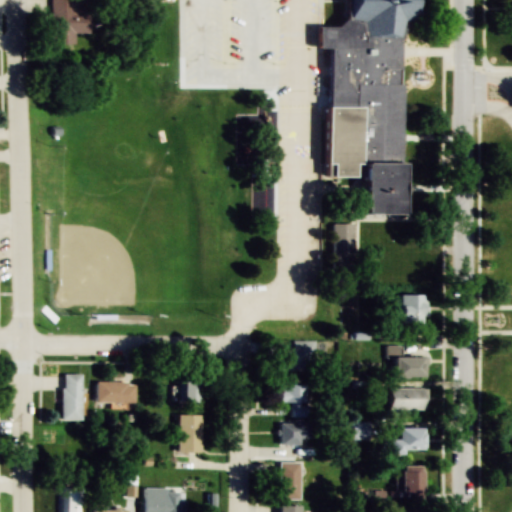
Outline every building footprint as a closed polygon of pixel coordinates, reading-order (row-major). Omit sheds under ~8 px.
[(47,0),(48,44),(71,44),(71,31),(81,31),(80,0),(47,0)] [(322,177),(359,178),(359,214),(397,215),(400,19),(413,19),(413,0),(344,0),(344,23),(313,22),(313,48),(324,48),(322,177)] [(329,272),(351,272),(351,224),(329,224),(329,272)] [(396,295),(396,325),(422,325),(422,295),(396,295)] [(277,342),(277,370),(312,370),(312,342),(277,342)] [(423,357),(398,357),(398,346),(383,346),(383,359),(388,359),(388,377),(423,377),(423,357)] [(78,420),(78,374),(57,374),(57,420),(78,420)] [(176,403),(197,403),(197,378),(176,378),(176,403)] [(132,402),(132,381),(93,381),(93,402),(132,402)] [(277,403),(288,403),(288,418),(304,417),(304,384),(277,384),(277,403)] [(423,410),(423,388),(384,388),(384,410),(423,410)] [(175,452),(198,452),(198,414),(175,414),(175,452)] [(277,424),(277,444),(305,444),(305,424),(277,424)] [(364,438),(364,424),(351,424),(351,438),(364,438)] [(392,450),(422,450),(422,428),(392,428),(392,450)] [(276,500),(297,500),(297,462),(276,462),(276,500)] [(395,468),(395,497),(417,497),(417,468),(395,468)]
